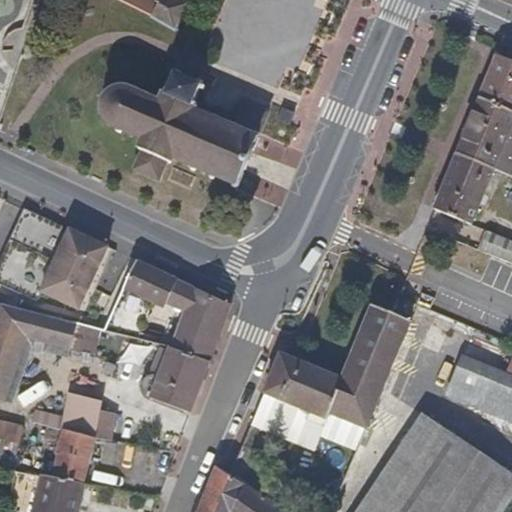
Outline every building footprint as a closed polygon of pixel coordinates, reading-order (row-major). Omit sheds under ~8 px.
[(151,16),(153,18),(162,0),(130,0),(128,5),(151,16)] [(162,0),(153,18),(175,30),(190,4),(183,0),(162,0)] [(511,64),(498,58),(481,99),(511,111),(511,64)] [(240,189),(262,137),(260,136),(269,113),(246,102),(235,126),(196,110),(197,105),(194,104),(200,90),(203,91),(204,88),(201,86),(202,83),(199,81),(197,85),(180,78),(182,74),(178,72),(176,76),(173,74),(172,78),(175,79),(169,93),(166,92),(165,95),(164,94),(161,99),(159,98),(157,100),(137,91),(138,88),(135,86),(133,89),(128,87),(123,87),(117,88),(114,89),(112,86),(109,88),(111,92),(107,95),(102,93),(98,102),(102,104),(102,108),(102,110),(99,111),(99,115),(102,115),(105,119),(106,122),(109,124),(111,126),(115,128),(115,131),(118,132),(119,130),(140,139),(139,141),(140,142),(139,148),(144,150),(135,170),(159,181),(168,161),(173,163),(174,159),(191,167),(190,171),(193,172),(195,169),(212,176),(210,180),(214,181),(215,178),(236,187),(234,191),(237,192),(239,188),(240,189)] [(495,169),(511,176),(511,139),(507,138),(511,126),(511,111),(481,99),(458,154),(495,169)] [(495,169),(458,154),(436,208),(472,224),(495,169)] [(80,310),(109,248),(25,209),(0,262),(0,283),(38,302),(42,293),(80,310)] [(511,242),(487,232),(480,250),(511,263),(511,242)] [(231,305),(196,289),(179,281),(138,261),(106,332),(139,341),(152,302),(166,308),(168,303),(187,311),(173,350),(210,363),(231,305)] [(367,429),(411,321),(393,313),(372,305),(343,379),(344,380),(330,414),(367,429)] [(96,348),(101,331),(3,306),(0,313),(0,398),(5,401),(27,339),(72,351),(94,356),(96,348)] [(14,404),(33,350),(69,359),(72,351),(27,339),(5,401),(14,404)] [(158,376),(169,348),(161,346),(149,377),(150,377),(153,376),(158,376)] [(190,414),(210,363),(173,350),(170,349),(169,348),(158,376),(153,376),(150,377),(149,377),(147,379),(145,381),(144,383),(143,388),(143,390),(144,394),(145,396),(147,398),(149,399),(150,399),(190,414)] [(330,414),(344,380),(343,379),(281,354),(265,393),(328,420),(330,414)] [(511,376),(505,374),(463,357),(447,396),(511,422),(511,376)] [(95,439),(101,411),(103,402),(68,393),(64,418),(61,431),(95,439)] [(61,431),(64,418),(36,410),(33,424),(61,431)] [(113,442),(118,415),(101,411),(95,439),(113,442)] [(378,511),(436,425),(421,415),(356,511),(378,511)] [(0,465),(14,470),(25,427),(0,420),(0,465)] [(84,485),(95,439),(61,431),(33,424),(32,424),(29,436),(42,439),(44,439),(44,440),(59,443),(56,454),(59,455),(54,479),(84,485)] [(511,475),(436,425),(378,511),(502,511),(510,501),(511,498),(511,475)] [(287,511),(216,467),(197,511),(287,511)] [(94,469),(91,482),(120,487),(123,475),(94,469)] [(78,511),(85,485),(84,485),(54,479),(44,477),(35,511),(78,511)]
